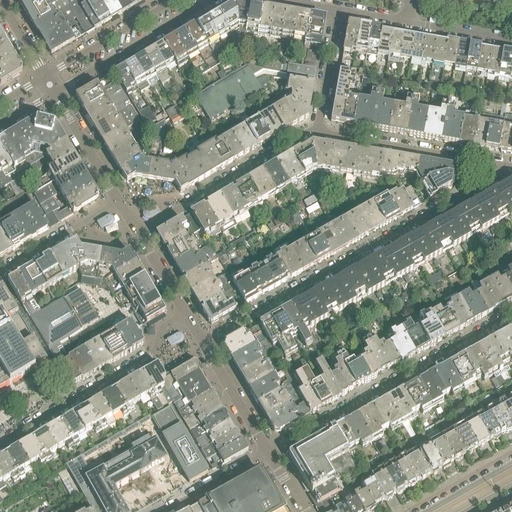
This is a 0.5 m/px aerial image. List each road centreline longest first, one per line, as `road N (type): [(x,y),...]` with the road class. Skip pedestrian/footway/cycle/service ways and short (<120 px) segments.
road 1 (residential): [(202,343),(479,186),(494,165)]
road 2 (residential): [(511,315),(268,454)]
road 3 (residential): [(186,315),(154,336),(149,355),(0,444)]
road 4 (residential): [(137,232),(317,130)]
road 5 (residential): [(53,92),(211,0)]
road 6 (residential): [(317,130),(494,165)]
road 7 (residential): [(173,0),(43,77)]
road 8 (residential): [(0,275),(119,201)]
road 9 (residential): [(268,454),(202,343)]
road 10 (residential): [(119,201),(53,92)]
road 11 (residential): [(317,130),(337,9)]
